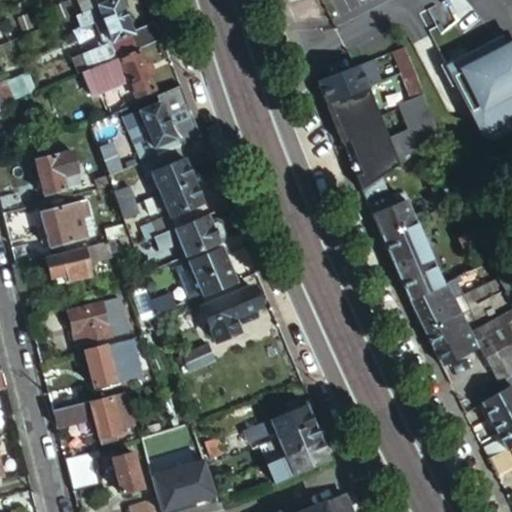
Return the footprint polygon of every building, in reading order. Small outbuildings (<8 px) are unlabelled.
[(50,0),(51,0),(53,6),(48,8),(52,18),(78,7),(80,13),(86,11),(98,6),(95,0),(50,0)] [(118,0),(113,0),(98,6),(86,11),(80,13),(74,16),(88,52),(71,59),(77,74),(80,73),(119,57),(162,40),(155,23),(131,32),(118,0)] [(404,49),(393,53),(401,74),(412,69),(404,49)] [(511,50),(463,80),(502,145),(511,139),(511,50)] [(119,57),(80,73),(90,96),(117,85),(115,80),(127,76),(129,81),(135,98),(155,90),(148,75),(154,73),(150,65),(145,67),(139,51),(120,59),(119,57)] [(358,67),(318,84),(326,106),(367,89),(358,67)] [(357,184),(360,191),(380,179),(407,161),(405,157),(438,137),(412,69),(401,74),(411,101),(398,106),(409,135),(389,148),(377,116),(367,89),(326,106),(332,121),(357,184)] [(0,105),(2,105),(33,92),(26,76),(17,79),(13,80),(0,83),(0,105)] [(117,85),(129,81),(127,76),(115,80),(117,85)] [(194,122),(180,86),(156,96),(160,104),(125,118),(136,144),(150,138),(154,148),(165,143),(168,151),(179,147),(201,138),(194,122)] [(398,106),(377,116),(389,148),(409,135),(398,106)] [(115,113),(100,120),(105,132),(120,125),(115,113)] [(97,127),(89,130),(91,136),(99,133),(97,127)] [(144,162),(158,156),(168,151),(165,143),(154,148),(150,138),(136,144),(144,162)] [(161,195),(193,181),(179,147),(168,151),(158,156),(164,169),(151,174),(161,195)] [(73,152),(35,161),(43,194),(82,185),(73,152)] [(96,190),(112,187),(109,177),(105,178),(94,182),(96,190)] [(378,233),(380,238),(415,222),(406,202),(392,209),(380,179),(360,191),(372,219),(378,233)] [(202,202),(193,181),(161,195),(145,201),(151,214),(165,208),(169,216),(196,204),(202,202)] [(439,211),(456,204),(460,202),(451,182),(431,191),(439,211)] [(120,212),(134,206),(130,194),(123,196),(121,189),(114,191),(120,212)] [(0,206),(2,214),(29,208),(25,192),(0,197),(0,206)] [(83,220),(91,217),(87,202),(41,213),(49,247),(87,237),(83,220)] [(127,233),(128,236),(132,247),(154,238),(202,218),(196,204),(169,216),(127,233)] [(439,211),(430,215),(433,224),(452,216),(459,233),(468,229),(456,204),(439,211)] [(137,214),(134,206),(120,212),(122,218),(137,214)] [(33,226),(29,208),(2,214),(6,231),(33,226)] [(209,215),(202,218),(154,238),(159,251),(178,243),(184,258),(226,241),(228,235),(223,225),(217,222),(212,224),(209,215)] [(95,235),(91,217),(83,220),(87,237),(95,235)] [(406,296),(409,301),(441,287),(436,276),(415,222),(380,238),(406,296)] [(108,241),(128,236),(127,233),(124,224),(105,231),(108,241)] [(479,251),(472,234),(458,241),(465,257),(479,251)] [(107,243),(46,259),(50,279),(66,276),(67,283),(92,277),(88,263),(111,257),(107,243)] [(189,263),(202,297),(221,289),(236,282),(222,249),(189,263)] [(445,286),(461,278),(485,266),(481,256),(436,276),(441,287),(445,286)] [(509,274),(502,257),(492,262),(500,279),(509,274)] [(178,267),(192,301),(202,297),(189,263),(178,267)] [(511,290),(511,279),(509,274),(500,279),(506,293),(511,290)] [(445,286),(452,301),(461,297),(457,288),(464,284),(461,278),(445,286)] [(221,289),(202,297),(207,308),(240,293),(236,282),(221,289)] [(441,287),(409,301),(416,318),(452,301),(445,286),(441,287)] [(155,316),(150,302),(145,288),(132,292),(142,321),(155,316)] [(251,288),(240,293),(207,308),(203,310),(215,342),(237,333),(232,319),(258,307),(251,288)] [(165,312),(178,307),(172,293),(150,302),(155,316),(165,312)] [(469,311),(463,296),(461,297),(452,301),(459,316),(469,311)] [(118,300),(69,313),(77,345),(126,332),(118,300)] [(416,318),(424,333),(459,316),(452,301),(416,318)] [(433,352),(469,334),(471,333),(486,325),(478,308),(469,311),(459,316),(424,333),(433,352)] [(496,384),(511,374),(511,311),(486,325),(471,333),(496,384)] [(476,350),(469,334),(433,352),(440,368),(476,350)] [(132,340),(84,352),(93,388),(141,377),(132,340)] [(208,346),(182,357),(188,372),(214,360),(208,346)] [(480,403),(488,420),(511,406),(511,392),(509,387),(480,403)] [(48,395),(52,411),(82,403),(78,388),(48,395)] [(125,394),(53,413),(57,429),(94,421),(99,439),(121,434),(120,429),(133,426),(125,394)] [(483,422),(488,420),(480,403),(475,406),(483,422)] [(313,423),(305,405),(251,429),(244,431),(250,444),(274,433),(277,439),(313,423)] [(511,406),(488,420),(496,436),(511,427),(511,406)] [(283,455),(320,440),(313,423),(277,439),(265,443),(270,455),(281,450),(283,455)] [(504,451),(511,446),(511,427),(496,436),(498,440),(504,451)] [(217,440),(206,444),(210,459),(223,455),(217,440)] [(329,460),(320,440),(283,455),(266,462),(275,484),(329,460)] [(480,450),(485,461),(504,451),(498,440),(480,450)] [(511,446),(504,451),(485,461),(495,479),(511,471),(511,446)] [(91,453),(64,460),(73,492),(99,485),(91,453)] [(150,471),(165,511),(218,493),(204,453),(150,471)] [(133,454),(112,460),(121,493),(142,487),(133,454)] [(301,511),(343,511),(337,497),(301,511)] [(132,511),(131,511),(160,511),(158,503),(132,511)]
